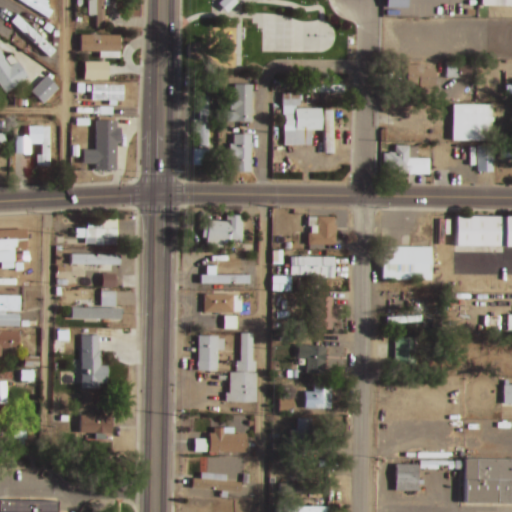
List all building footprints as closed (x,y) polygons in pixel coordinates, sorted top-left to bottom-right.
[(36,0),(52,10),(48,16),(21,0),(36,0)] [(109,0),(109,5),(104,5),(104,26),(96,26),(96,0),(109,0)] [(233,0),(220,0),(218,8),(229,11),(233,0)] [(403,0),(383,0),(383,8),(404,8),(403,0)] [(511,0),(478,0),(478,8),(511,8),(511,0)] [(16,14),(54,48),(49,55),(11,20),(16,14)] [(80,33),(120,33),(120,50),(80,50),(80,33)] [(0,54),(1,53),(35,77),(30,84),(0,62),(0,54)] [(4,63),(0,57),(0,91),(3,96),(26,80),(11,59),(4,63)] [(447,60),(472,60),(472,76),(447,77),(447,60)] [(84,61),(108,61),(108,79),(84,79),(84,61)] [(407,64),(424,64),(424,67),(436,67),(436,86),(412,86),(412,84),(407,84),(407,64)] [(56,90),(43,78),(28,94),(41,106),(56,90)] [(225,111),(233,111),(232,110),(228,110),(228,96),(232,96),(232,84),(250,84),(250,122),(225,122),(225,111)] [(305,85),(344,85),(344,93),(305,93),(305,85)] [(89,104),(121,104),(121,87),(89,87),(89,104)] [(282,92),(299,92),(300,104),(282,104),(282,92)] [(192,119),(200,119),(200,96),(208,96),(208,146),(192,146),(192,119)] [(454,103),(493,103),(493,139),(454,139),(454,103)] [(285,114),(296,114),(296,107),(322,107),(322,129),(312,129),(312,145),(292,145),(292,129),(296,129),(296,127),(285,127),(285,114)] [(324,109),(333,109),(333,152),(324,152),(324,109)] [(114,116),(129,117),(128,131),(115,130),(114,129),(114,116)] [(15,135),(28,135),(28,125),(49,126),(49,165),(36,165),(36,154),(41,154),(41,143),(30,143),(30,152),(15,152),(15,135)] [(114,129),(114,130),(115,130),(119,134),(92,162),(87,156),(114,129)] [(230,143),(233,143),(233,134),(250,134),(250,170),(233,170),(233,160),(230,160),(230,143)] [(383,153),(389,153),(389,152),(396,152),(396,145),(418,145),(418,158),(429,158),(429,173),(398,173),(398,168),(388,168),(388,162),(383,162),(383,153)] [(478,145),(494,145),(494,171),(478,171),(478,145)] [(503,147),(511,147),(511,156),(503,156),(503,147)] [(193,148),(214,148),(214,166),(193,166),(193,148)] [(208,219),(226,220),(226,213),(243,215),(242,239),(224,238),(224,247),(206,246),(208,219)] [(308,232),(317,232),(317,225),(309,225),(309,216),(334,216),(334,224),(337,224),(337,234),(336,234),(336,243),(308,243),(308,232)] [(454,216),(511,216),(511,247),(454,247),(454,216)] [(75,228),(86,228),(86,221),(102,221),(102,218),(116,218),(117,244),(95,244),(95,238),(76,238),(76,237),(75,237),(75,228)] [(0,231),(26,230),(27,248),(0,249),(0,231)] [(380,247),(428,247),(428,281),(380,281),(380,247)] [(272,250),(283,250),(283,263),(273,263),(272,250)] [(71,254),(118,253),(118,262),(71,262),(71,254)] [(290,256),(334,256),(335,274),(334,277),(326,277),(326,283),(311,283),(311,274),(290,274),(290,256)] [(200,274),(206,274),(206,265),(216,265),(216,274),(249,274),(250,283),(200,283),(200,274)] [(110,278),(100,278),(100,288),(110,288),(110,278)] [(0,294),(20,295),(19,326),(0,326),(0,294)] [(204,294),(234,294),(234,312),(204,312),(204,294)] [(317,296),(332,296),(333,329),(317,329),(317,296)] [(73,307),(117,307),(117,316),(73,316),(73,307)] [(394,316),(394,311),(404,310),(404,315),(428,314),(428,323),(385,325),(385,316),(394,316)] [(433,319),(441,319),(441,330),(433,330),(433,319)] [(0,329),(2,329),(2,332),(25,332),(25,339),(1,339),(1,362),(0,362),(0,329)] [(225,392),(229,392),(229,372),(241,372),(240,333),(252,333),(252,361),(256,361),(256,402),(225,402),(225,392)] [(0,334),(0,351),(16,351),(16,334),(0,334)] [(197,334),(218,334),(218,360),(198,360),(197,334)] [(399,338),(399,337),(416,337),(416,364),(399,365),(399,363),(395,363),(395,338),(399,338)] [(318,347),(327,347),(326,371),(318,371),(318,347)] [(487,350),(511,350),(511,360),(487,360),(487,350)] [(98,351),(100,391),(84,392),(82,351),(98,351)] [(314,380),(331,380),(330,408),(314,408),(314,380)] [(503,385),(511,385),(511,413),(508,413),(508,403),(503,403),(503,385)] [(279,392),(293,392),(293,413),(279,413),(279,392)] [(72,415),(112,415),(112,424),(72,423),(72,415)] [(291,430),(297,430),(297,418),(312,418),(312,444),(291,444),(291,430)] [(210,427),(224,427),(224,433),(246,433),(246,451),(210,451),(210,427)] [(465,458),(511,458),(511,502),(465,503),(465,458)] [(304,462),(288,462),(288,473),(304,473),(304,462)] [(396,464),(418,464),(418,491),(396,491),(396,464)] [(192,477),(200,478),(201,472),(227,475),(226,481),(241,482),(240,493),(227,491),(227,498),(221,497),(221,491),(191,488),(192,477)] [(303,481),(318,481),(318,496),(310,496),(310,493),(303,493),(303,481)] [(0,511),(0,499),(57,499),(57,511),(67,511),(0,511)]
